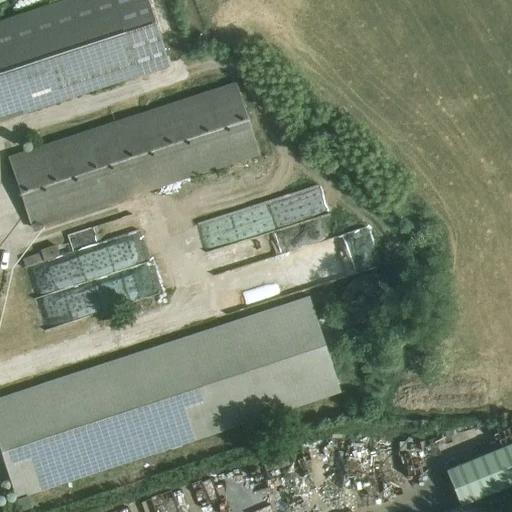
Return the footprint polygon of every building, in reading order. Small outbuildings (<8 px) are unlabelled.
[(146,0),(58,0),(0,19),(0,121),(168,66),(146,0)] [(235,82),(7,157),(31,230),(259,155),(235,82)] [(186,215),(194,246),(318,215),(310,183),(186,215)] [(281,223),(287,244),(308,239),(312,256),(332,251),(335,266),(365,258),(356,226),(316,236),(311,215),(281,223)] [(40,253),(22,259),(24,267),(60,256),(56,245),(39,250),(40,253)] [(99,269),(107,295),(147,284),(140,258),(99,269)] [(333,316),(361,318),(363,296),(382,297),(383,276),(336,272),(333,316)] [(308,296),(0,397),(0,452),(16,500),(17,500),(20,510),(32,506),(28,496),(340,393),(308,296)] [(511,441),(445,470),(460,505),(511,483),(511,441)]
